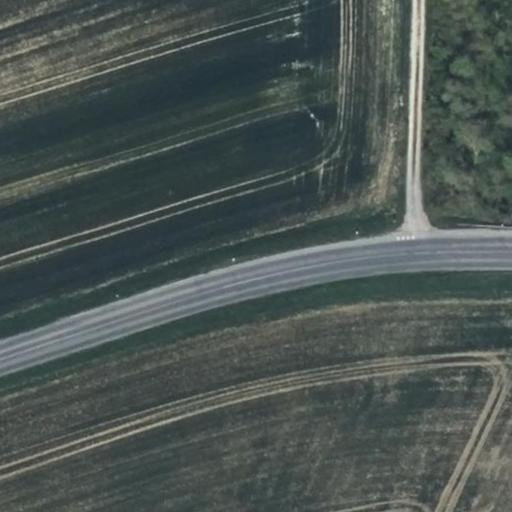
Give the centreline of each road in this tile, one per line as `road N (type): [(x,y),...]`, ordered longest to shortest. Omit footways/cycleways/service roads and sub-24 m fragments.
road 1 (primary): [(0,359),(329,260),(511,253)]
road 2 (track): [(414,255),(423,0)]
